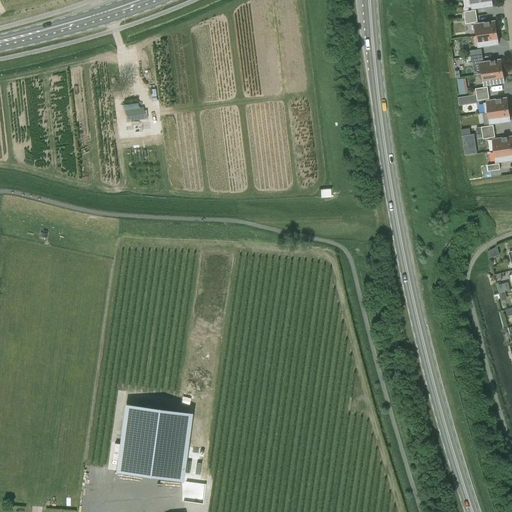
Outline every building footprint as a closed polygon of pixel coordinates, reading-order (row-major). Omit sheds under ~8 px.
[(467,0),(469,8),(471,7),(471,9),(492,6),(490,0),(467,0)] [(476,36),(496,33),(494,22),(474,25),(476,36)] [(498,45),(496,33),(476,36),(477,48),(498,45)] [(483,61),(482,55),(470,57),(465,57),(466,63),(483,61)] [(482,75),(502,72),(500,60),(480,63),(482,75)] [(504,83),(502,72),(482,75),(483,86),(504,83)] [(466,78),(457,80),(460,95),(468,94),(466,78)] [(484,114),(487,113),(508,110),(506,98),(483,102),(484,114)] [(142,108),(123,111),(125,123),(143,120),(142,108)] [(508,110),(487,113),(489,125),(510,122),(508,110)] [(463,145),(475,143),(474,134),(471,135),(462,136),(463,145)] [(492,140),(493,152),(511,148),(511,137),(492,140)] [(511,148),(493,152),(495,163),(511,160),(511,148)] [(320,190),(320,197),(330,197),(330,189),(320,190)] [(499,284),(503,299),(509,298),(507,291),(511,290),(510,281),(499,284)] [(117,427),(107,499),(169,507),(180,435),(117,427)]
